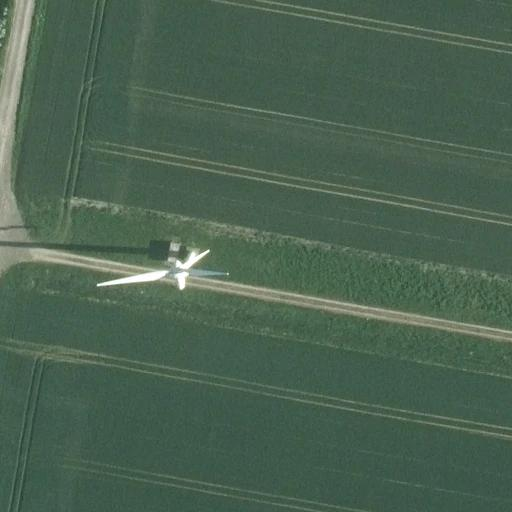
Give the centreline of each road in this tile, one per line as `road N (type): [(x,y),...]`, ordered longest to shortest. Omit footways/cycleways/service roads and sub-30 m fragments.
road 1 (track): [(0,250),(511,344)]
road 2 (unclassified): [(27,0),(0,153)]
